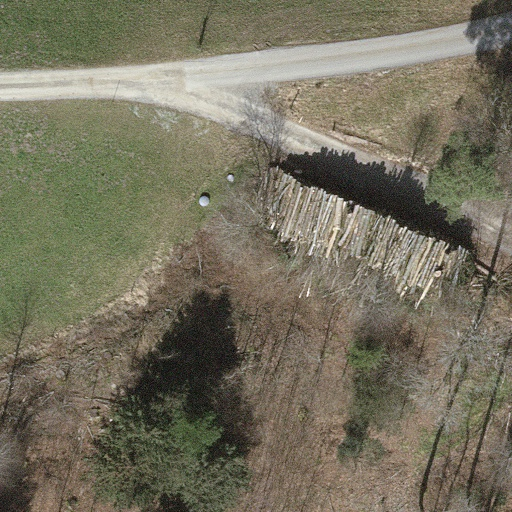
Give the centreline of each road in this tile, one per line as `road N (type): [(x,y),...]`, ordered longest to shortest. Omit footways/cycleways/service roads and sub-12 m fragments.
road 1 (track): [(511,34),(150,95),(0,88)]
road 2 (track): [(150,95),(343,156),(511,234)]
